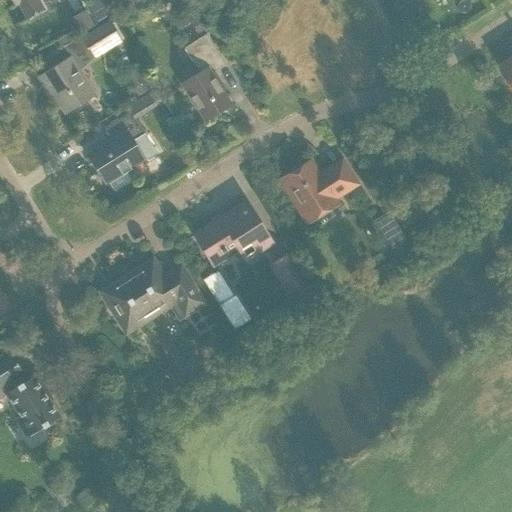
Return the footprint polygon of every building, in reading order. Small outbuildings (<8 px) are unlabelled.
[(12,0),(15,4),(19,3),(28,18),(43,9),(37,0),(12,0)] [(99,1),(89,7),(97,23),(108,17),(99,1)] [(81,34),(96,26),(87,11),(73,19),(81,34)] [(93,57),(121,40),(110,21),(82,38),(93,57)] [(224,64),(206,34),(184,48),(199,72),(181,84),(205,120),(231,104),(211,72),(224,64)] [(65,113),(94,95),(70,57),(38,77),(48,92),(51,91),(65,113)] [(511,58),(500,65),(511,84),(511,58)] [(139,68),(127,76),(139,95),(151,87),(139,68)] [(112,140),(90,154),(108,181),(142,160),(144,164),(158,155),(144,134),(130,112),(104,128),(112,140)] [(333,199),(357,184),(342,160),(318,175),(310,161),(281,180),(308,222),(337,204),(333,199)] [(239,218),(233,210),(197,233),(216,263),(237,250),(243,260),(272,242),(252,210),(239,218)] [(271,266),(290,296),(311,283),(292,253),(271,266)] [(179,317),(203,302),(181,268),(164,279),(152,261),(103,292),(127,331),(170,303),(179,317)] [(218,271),(203,280),(235,330),(250,321),(218,271)] [(0,315),(10,309),(0,293),(0,315)] [(37,374),(25,382),(21,375),(24,373),(12,354),(0,361),(0,398),(7,394),(31,435),(60,416),(44,390),(47,389),(37,374)]
